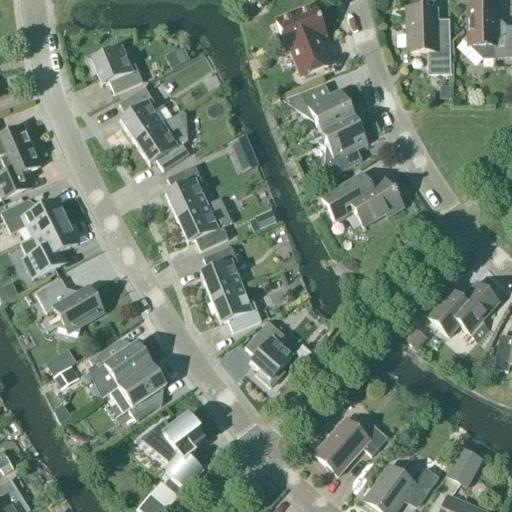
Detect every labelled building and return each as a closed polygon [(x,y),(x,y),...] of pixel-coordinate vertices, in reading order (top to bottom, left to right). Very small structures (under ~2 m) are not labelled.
[(511,32),(502,33),(502,31),(493,22),(493,9),(467,10),(467,38),(462,44),(481,63),(492,63),(494,63),(511,62),(511,32)] [(324,38),(312,10),(300,14),(297,13),(289,16),(287,20),(275,24),(287,53),(290,52),(301,80),(328,69),(319,49),(317,49),(315,42),(324,38)] [(420,14),(420,11),(404,12),(406,57),(426,56),(427,80),(450,79),(449,67),(448,32),(436,32),(436,14),(420,14)] [(127,67),(120,53),(131,48),(131,47),(104,59),(102,55),(84,62),(92,80),(96,79),(101,91),(108,88),(113,99),(141,87),(132,65),(127,67)] [(319,138),(358,119),(349,113),(340,94),(329,100),(324,89),(283,104),(284,105),(292,102),(299,116),(313,125),(319,138)] [(134,147),(171,122),(162,108),(157,112),(143,92),(118,109),(125,119),(118,124),(134,147)] [(171,122),(134,147),(149,170),(156,166),(162,176),(188,159),(181,148),(185,145),(184,120),(182,117),(183,116),(182,115),(171,122)] [(358,119),(319,138),(326,150),(324,168),(331,182),(324,186),(361,164),(355,153),(366,148),(357,129),(358,119)] [(0,163),(31,150),(22,130),(0,139),(0,163)] [(227,142),(240,173),(259,164),(246,134),(227,142)] [(31,150),(0,163),(0,169),(3,177),(0,178),(0,204),(21,195),(15,181),(39,171),(31,150)] [(175,223),(205,209),(198,194),(203,192),(193,170),(166,183),(171,195),(164,198),(175,223)] [(362,196),(354,183),(320,202),(334,226),(352,216),(362,232),(384,218),(386,222),(402,212),(392,196),(391,197),(383,184),(362,196)] [(219,202),(205,209),(175,223),(187,248),(194,245),(199,256),(227,243),(221,231),(230,227),(219,202)] [(32,242),(66,226),(55,204),(32,215),(27,204),(0,217),(0,218),(9,238),(26,230),(32,242)] [(66,226),(32,242),(19,249),(30,271),(26,272),(32,283),(59,270),(54,259),(77,248),(66,226)] [(209,303),(240,290),(234,275),(239,273),(230,251),(202,263),(207,274),(199,277),(209,303)] [(77,298),(66,295),(60,283),(34,298),(45,317),(53,313),(59,323),(57,331),(78,337),(80,329),(102,316),(87,291),(77,298)] [(480,327),(497,307),(475,287),(456,308),(445,298),(425,321),(448,341),(458,329),(477,345),(487,333),(480,327)] [(240,290),(209,303),(220,329),(227,326),(232,337),(260,326),(251,304),(246,306),(240,290)] [(290,360),(278,349),(285,342),(267,326),(244,352),(253,360),(248,366),(258,375),(255,378),(269,391),(283,377),(279,374),(299,352),(298,351),(290,360)] [(415,347),(425,338),(416,328),(406,337),(415,347)] [(102,402),(117,391),(150,369),(136,348),(126,354),(119,344),(88,365),(96,376),(91,379),(102,402)] [(511,346),(498,344),(492,373),(507,376),(508,368),(511,368),(511,346)] [(150,369),(117,391),(131,412),(127,414),(135,426),(162,408),(155,397),(164,391),(150,369)] [(60,394),(79,383),(71,370),(52,382),(60,394)] [(173,430),(159,418),(159,417),(158,416),(133,446),(134,447),(138,442),(170,469),(164,475),(184,493),(201,474),(187,462),(195,456),(193,453),(202,446),(198,440),(200,438),(186,420),(173,430)] [(361,439),(343,423),(312,458),(337,480),(361,453),(370,461),(387,442),(370,428),(361,439)] [(466,493),(482,464),(460,452),(444,481),(466,493)] [(0,472),(9,467),(2,457),(0,458),(0,472)] [(413,489),(388,471),(364,504),(374,511),(396,511),(405,500),(418,509),(438,482),(425,472),(413,489)] [(0,511),(26,511),(9,483),(0,489),(0,511)] [(160,486),(136,511),(167,511),(177,502),(160,486)] [(468,511),(446,502),(441,511),(468,511)]
